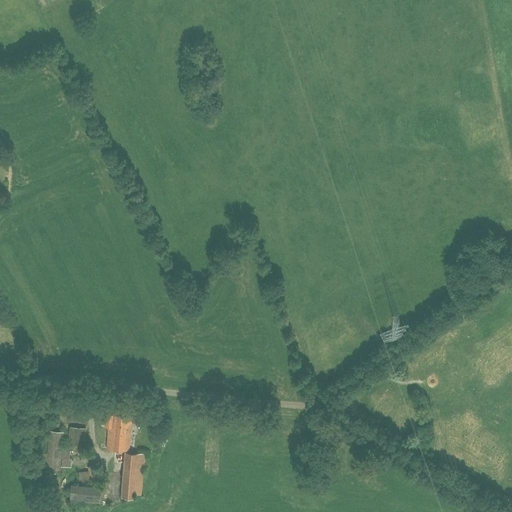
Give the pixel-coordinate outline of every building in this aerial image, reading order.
[(106,449),(128,450),(130,424),(134,424),(135,415),(105,413),(104,426),(108,426),(106,449)] [(85,447),(86,428),(69,426),(67,446),(85,447)] [(71,467),(72,458),(69,458),(70,450),(62,449),(64,432),(48,431),(45,472),(60,473),(61,466),(71,467)] [(125,452),(122,483),(134,484),(133,494),(141,495),(144,453),(129,452),(125,452)] [(82,484),(101,481),(99,470),(97,470),(96,465),(87,467),(88,471),(79,472),(82,484)]
